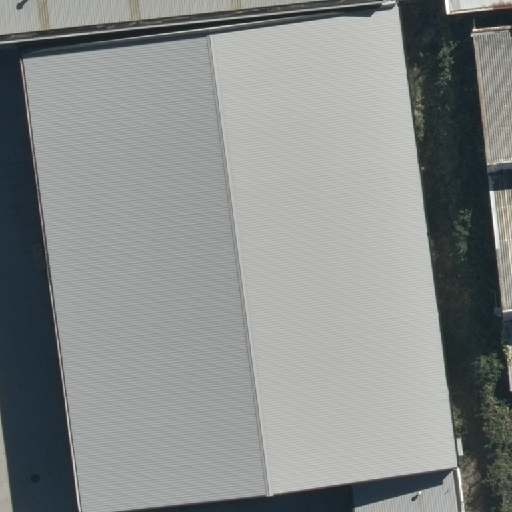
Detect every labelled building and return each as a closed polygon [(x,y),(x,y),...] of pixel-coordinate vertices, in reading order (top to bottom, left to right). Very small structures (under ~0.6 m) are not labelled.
[(0,0),(0,24),(267,0),(0,0)] [(511,0),(424,0),(426,16),(511,7),(511,0)] [(230,511),(467,481),(406,21),(29,71),(87,511),(230,511)] [(511,22),(470,25),(479,168),(511,165),(511,22)] [(511,174),(476,178),(488,299),(511,296),(511,174)] [(511,319),(488,322),(494,392),(511,389),(511,319)]
